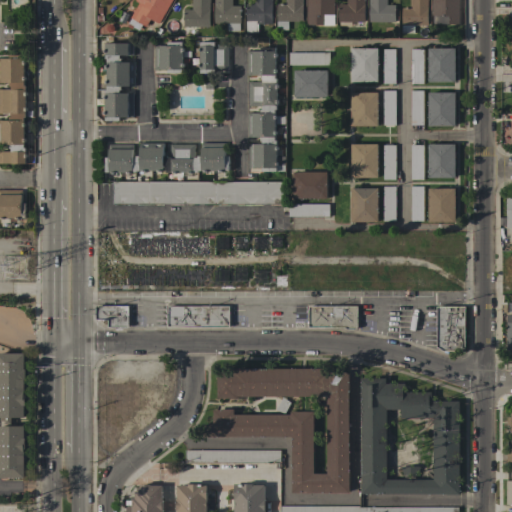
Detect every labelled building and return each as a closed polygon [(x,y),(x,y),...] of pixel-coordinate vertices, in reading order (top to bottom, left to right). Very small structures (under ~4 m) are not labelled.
[(171,0),(158,24),(149,19),(145,27),(144,26),(140,32),(132,28),(131,29),(126,26),(128,23),(131,19),(129,18),(138,3),(135,1),(134,0),(171,0)] [(196,27),(196,36),(183,36),(183,27),(183,9),(191,10),(191,0),(209,0),(209,27),(196,27)] [(213,23),(213,0),(232,0),(232,6),(240,6),(240,23),(239,23),(239,31),(226,31),(226,23),(213,23)] [(245,4),(254,4),(254,0),(272,0),(272,24),(257,24),(257,33),(245,33),(245,4)] [(284,0),(302,0),(302,21),(287,21),(287,30),(276,30),(276,4),(284,4),(284,0)] [(306,0),(334,0),(334,25),(306,25),(306,0)] [(338,22),(338,4),(346,4),(346,0),(363,0),(363,22),(338,22)] [(368,0),(386,0),(386,5),(394,5),(394,22),(368,22),(368,0)] [(401,8),(409,8),(409,0),(427,0),(427,26),(413,25),(413,34),(401,34),(401,8)] [(458,0),(458,25),(431,24),(431,0),(458,0)] [(153,45),(167,45),(167,42),(181,42),(181,51),(190,51),(190,57),(181,57),(181,73),(167,73),(167,70),(153,70),(153,45)] [(227,70),(214,70),(214,73),(199,73),(199,42),(214,42),(214,45),(227,45),(227,70)] [(104,89),(106,89),(106,63),(104,63),(104,43),(132,43),(132,55),(119,55),(119,58),(120,58),(120,62),(133,62),(134,86),(120,86),(120,90),(119,90),(119,93),(132,93),(132,117),(119,117),(119,120),(104,121),(104,89)] [(248,144),(261,144),(261,140),(259,140),(259,137),(247,137),(247,113),(259,113),(259,109),(261,109),(261,106),(248,106),(248,82),(261,82),(261,79),(260,79),(260,75),(247,75),(247,51),(260,51),(260,47),(274,47),(274,79),(276,79),(276,110),(274,110),(274,116),(284,116),(284,124),(274,124),(274,126),(284,126),(284,134),(274,134),(274,140),(276,140),(276,156),(284,156),(284,165),(276,165),(276,172),(261,172),(261,168),(248,168),(248,144)] [(350,48),(377,48),(377,82),(351,82),(350,48)] [(428,48),(454,48),(454,82),(428,82),(428,48)] [(382,49),(394,49),(395,84),(382,84),(382,49)] [(410,49),(423,49),(423,84),(410,84),(410,49)] [(288,65),(288,53),(329,52),(329,65),(288,65)] [(0,151),(10,151),(10,148),(8,148),(8,145),(0,145),(0,120),(8,120),(8,117),(10,117),(10,114),(0,114),(0,89),(10,89),(10,86),(8,86),(8,82),(0,82),(0,58),(8,58),(8,55),(23,55),(23,86),(25,86),(25,117),(23,117),(23,148),(25,148),(25,163),(0,163),(0,151)] [(327,70),(327,97),(293,97),(293,70),(327,70)] [(382,91),(395,91),(395,125),(382,125),(382,91)] [(410,91),(423,91),(423,125),(410,125),(410,91)] [(350,93),(377,93),(377,126),(350,126),(350,93)] [(428,93),(454,93),(455,126),(428,126),(428,93)] [(197,170),(197,172),(166,172),(166,170),(135,170),(135,172),(104,172),(104,157),(108,157),(108,144),(132,144),(132,157),(135,157),(135,156),(139,156),(139,143),(163,143),(163,156),(166,156),(166,157),(169,157),(169,144),(194,144),(194,157),(197,157),(197,156),(200,156),(200,143),(224,143),(224,156),(228,156),(228,171),(197,170)] [(350,144),(377,144),(377,178),(351,178),(350,144)] [(428,144),(455,144),(455,178),(428,178),(428,144)] [(382,145),(395,145),(395,180),(382,180),(382,145)] [(423,180),(410,180),(410,145),(423,145),(423,180)] [(293,199),(293,172),(326,172),(326,199),(293,199)] [(112,203),(112,181),(282,182),(282,201),(283,201),(283,204),(112,203)] [(382,186),(395,186),(395,221),(382,221),(382,186)] [(410,221),(410,186),(422,186),(423,221),(410,221)] [(377,222),(350,222),(350,188),(377,188),(377,222)] [(428,188),(455,188),(455,222),(428,222),(428,188)] [(0,218),(0,190),(21,190),(21,203),(25,203),(25,218),(0,218)] [(288,216),(288,204),(329,204),(329,216),(288,216)] [(128,306),(128,328),(108,327),(108,320),(95,320),(95,306),(128,306)] [(167,327),(168,306),(229,306),(229,327),(167,327)] [(357,306),(357,327),(355,329),(346,329),(345,327),(308,327),(308,306),(357,306)] [(465,348),(459,351),(443,351),(438,348),(437,348),(436,306),(465,306),(465,348)] [(24,371),(25,371),(25,379),(23,379),(23,395),(25,395),(25,404),(24,404),(24,417),(0,416),(0,354),(24,354),(24,371)] [(223,436),(223,437),(204,437),(204,424),(214,424),(214,410),(222,410),(222,409),(234,409),(234,414),(290,415),(290,411),(314,412),(313,473),(327,474),(328,397),(237,396),(237,398),(217,398),(218,371),(233,371),(233,368),(328,369),(328,372),(349,372),(348,493),(291,492),(292,437),(223,436)] [(361,378),(386,378),(386,384),(405,384),(405,392),(432,392),(432,401),(459,401),(459,494),(362,494),(361,378)] [(282,397),(290,403),(284,414),(275,410),(282,397)] [(24,438),(25,438),(25,449),(23,449),(23,452),(24,452),(24,477),(0,477),(0,426),(24,426),(24,438)] [(280,450),(280,461),(269,461),(269,463),(185,463),(185,450),(280,450)] [(177,511),(177,485),(188,485),(188,484),(200,484),(200,485),(206,485),(206,511),(177,511)] [(264,511),(233,511),(233,507),(235,507),(235,492),(233,492),(233,484),(253,484),(253,485),(264,485),(264,511)] [(162,511),(126,511),(126,506),(132,506),(132,499),(135,499),(135,491),(137,491),(137,489),(140,489),(140,485),(151,485),(151,486),(162,486),(162,511)]
